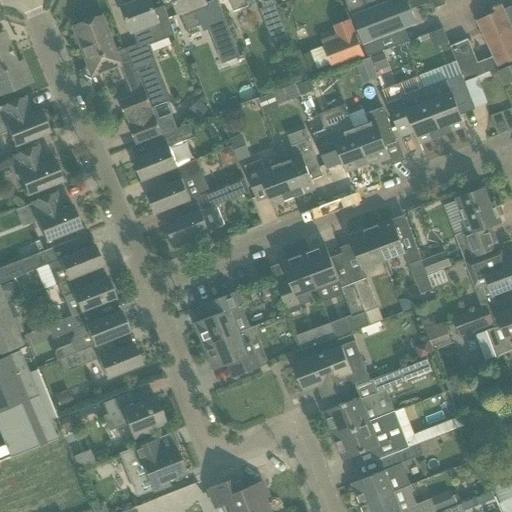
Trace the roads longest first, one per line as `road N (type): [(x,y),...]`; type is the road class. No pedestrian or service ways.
road 1 (residential): [(508,147),(249,243),(151,290)]
road 2 (residential): [(330,511),(307,450),(292,436),(272,434),(232,449),(206,436),(151,290)]
road 3 (residential): [(151,290),(27,0)]
